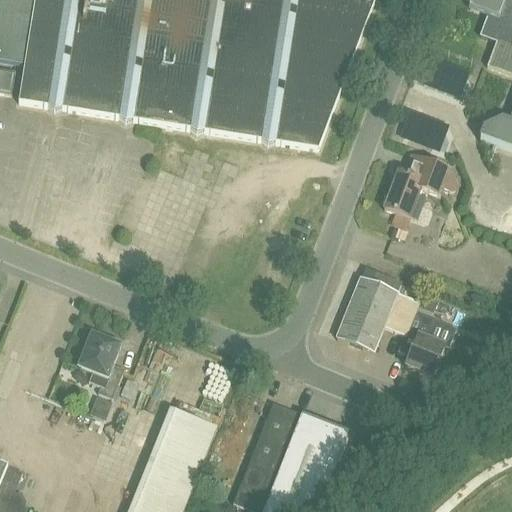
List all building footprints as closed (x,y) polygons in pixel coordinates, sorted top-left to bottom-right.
[(0,0),(0,64),(25,69),(19,106),(47,111),(54,116),(62,113),(118,122),(125,127),(133,124),(190,133),(196,138),(204,136),(261,144),(268,150),(276,147),(318,154),(376,0),(0,0)] [(478,140),(511,153),(511,0),(463,0),(464,1),(464,3),(466,5),(467,7),(470,9),(473,10),(472,12),(487,18),(480,39),(496,45),(487,70),(511,78),(511,116),(509,124),(502,121),(482,129),(478,140)] [(15,76),(0,73),(0,96),(12,99),(15,76)] [(426,165),(409,159),(403,176),(398,174),(384,213),(394,217),(409,223),(420,194),(440,202),(442,194),(449,197),(451,197),(453,196),(455,194),(457,192),(457,189),(457,187),(455,184),(448,180),(450,174),(426,165)] [(362,283),(361,283),(337,343),(375,358),(399,298),(397,297),(402,286),(366,272),(362,283)] [(417,309),(433,316),(437,306),(421,299),(417,309)] [(455,333),(414,317),(399,355),(410,360),(406,370),(432,380),(444,351),(447,353),(455,333)] [(121,349),(91,337),(78,371),(92,376),(88,386),(100,391),(98,397),(112,403),(124,373),(113,368),(121,349)] [(187,511),(217,426),(168,409),(132,511),(187,511)] [(239,511),(262,511),(300,420),(274,409),(233,509),(239,511)] [(300,420),(262,511),(311,511),(334,490),(354,442),(300,420)] [(0,466),(0,511),(26,511),(27,511),(25,511),(27,507),(22,496),(18,495),(17,497),(14,496),(23,476),(0,466)]
